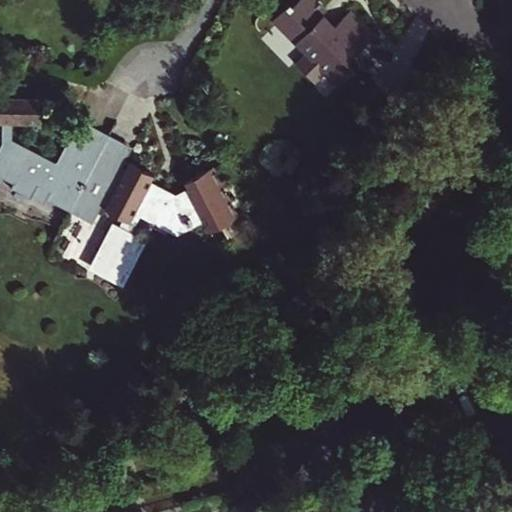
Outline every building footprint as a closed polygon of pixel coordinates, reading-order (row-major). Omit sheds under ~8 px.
[(328,12),(316,0),(300,0),(295,6),(293,3),(272,24),(306,55),(297,64),(329,97),(383,44),(351,11),(337,25),(326,14),(328,12)] [(0,169),(8,174),(6,179),(29,191),(27,194),(40,201),(41,198),(43,194),(65,206),(90,159),(91,157),(67,144),(53,169),(45,164),(2,142),(2,124),(33,124),(33,100),(0,99),(0,169)] [(72,114),(45,164),(53,169),(67,144),(91,157),(103,135),(78,121),(80,118),(72,114)] [(128,147),(103,135),(91,157),(90,159),(118,174),(121,170),(117,168),(128,147)] [(114,228),(111,227),(91,263),(93,271),(112,280),(119,277),(137,245),(125,238),(127,235),(136,218),(138,214),(170,232),(195,218),(198,224),(203,234),(232,219),(207,170),(178,184),(181,190),(183,193),(168,200),(142,186),(144,183),(147,176),(124,164),(121,170),(118,174),(90,159),(65,206),(71,209),(73,206),(90,214),(97,203),(103,206),(101,209),(119,219),(114,228)] [(0,175),(6,179),(8,174),(0,169),(0,175)] [(26,196),(27,194),(29,191),(6,179),(3,184),(26,196)] [(169,196),(144,183),(142,186),(168,200),(183,193),(181,190),(169,196)] [(63,209),(65,206),(43,194),(41,198),(63,209)] [(86,222),(90,214),(73,206),(71,209),(65,206),(63,209),(86,222)] [(138,214),(136,218),(171,237),(198,224),(195,218),(170,232),(138,214)] [(91,263),(111,227),(107,224),(83,268),(118,287),(142,243),(127,235),(125,238),(137,245),(119,277),(112,280),(93,271),(91,263)]
